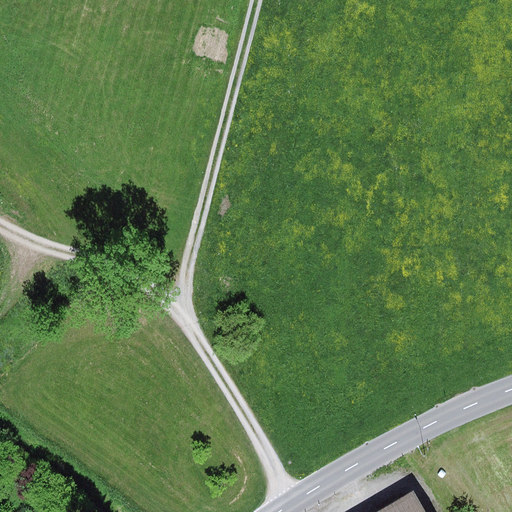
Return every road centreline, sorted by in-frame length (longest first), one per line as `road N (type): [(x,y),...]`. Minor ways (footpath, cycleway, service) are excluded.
road 1 (track): [(293,502),(181,308),(255,0)]
road 2 (tertiary): [(279,511),(430,424),(511,391)]
road 3 (track): [(181,308),(147,283),(0,224)]
